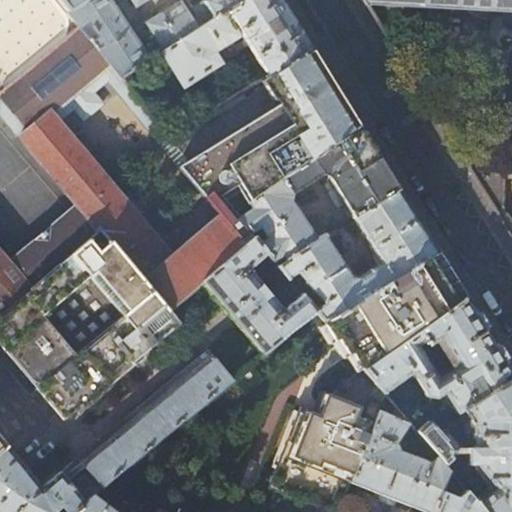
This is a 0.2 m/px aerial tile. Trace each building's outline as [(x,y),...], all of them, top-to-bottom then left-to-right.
[(0,0),(0,88),(2,91),(79,26),(68,11),(58,0),(0,0)] [(58,0),(68,11),(85,0),(58,0)] [(85,0),(68,11),(79,26),(121,77),(147,62),(163,52),(244,0),(85,0)] [(279,0),(244,0),(163,52),(183,84),(217,63),(213,55),(214,48),(240,32),(267,75),(311,49),(288,12),(279,0)] [(511,0),(362,0),(365,4),(368,3),(511,9),(511,0)] [(387,14),(376,22),(381,29),(392,22),(387,14)] [(511,58),(511,28),(509,28),(506,25),(504,22),(503,19),(503,17),(488,16),(486,57),(511,58)] [(92,92),(116,71),(79,26),(2,91),(0,92),(0,95),(29,130),(19,138),(76,204),(66,213),(7,263),(0,254),(0,314),(86,240),(99,229),(109,241),(167,309),(200,281),(253,237),(249,233),(249,232),(237,218),(232,212),(229,209),(221,215),(171,256),(138,217),(76,144),(57,121),(74,107),(83,118),(101,103),(92,92)] [(334,86),(311,49),(267,75),(259,80),(272,101),(276,100),(282,99),(283,105),(278,106),(274,108),(272,110),(269,113),(267,119),(266,124),(267,128),(269,132),(271,134),(267,138),(265,137),(262,133),(219,163),(228,178),(198,198),(209,216),(226,205),(229,209),(232,212),(247,203),(359,126),(334,86)] [(417,88),(426,102),(434,97),(425,83),(417,88)] [(284,260),(315,240),(294,206),(290,200),(291,194),(325,172),(335,188),(329,192),(338,206),(345,202),(353,216),(398,188),(376,154),(359,126),(247,203),(250,209),(237,218),(249,232),(258,227),(263,234),(264,234),(266,237),(257,243),(266,253),(271,259),(280,253),(284,260)] [(357,277),(349,276),(323,235),(315,240),(284,260),(276,265),(286,278),(297,271),(304,280),(304,281),(312,292),(313,292),(321,302),(312,308),(313,310),(323,321),(379,286),(437,251),(415,216),(398,188),(353,216),(353,217),(381,262),(369,270),(357,277)] [(257,243),(253,237),(200,281),(261,353),(313,310),(312,308),(299,293),(281,308),(248,268),(266,253),(257,243)] [(97,251),(86,240),(0,314),(0,344),(62,419),(177,323),(167,310),(167,309),(109,241),(97,251)] [(450,272),(437,251),(379,286),(323,321),(322,322),(338,345),(341,343),(347,355),(351,353),(360,368),(362,368),(465,296),(450,272)] [(382,392),(411,372),(426,396),(436,397),(443,392),(456,411),(476,398),(468,384),(477,378),(486,392),(511,374),(511,370),(487,331),(465,296),(362,368),(382,392)] [(206,350),(77,458),(102,487),(112,479),(231,379),(206,350)] [(382,392),(362,368),(360,368),(328,395),(322,393),(313,414),(300,409),(269,486),(333,511),(340,511),(350,481),(352,475),(377,411),(384,394),(382,392)] [(511,511),(511,374),(486,392),(476,398),(456,411),(456,412),(464,424),(468,421),(470,424),(470,433),(464,434),(466,464),(472,464),(472,468),(486,486),(471,499),(482,511),(511,511)] [(389,415),(377,411),(352,475),(350,481),(380,493),(428,511),(431,511),(439,493),(448,471),(442,464),(436,456),(428,462),(398,450),(395,443),(407,422),(397,410),(389,415)] [(414,430),(436,456),(442,464),(450,457),(449,444),(427,419),(414,430)] [(40,486),(5,445),(0,449),(0,511),(72,511),(85,501),(60,472),(58,470),(40,486)] [(77,458),(60,472),(85,501),(101,488),(102,487),(77,458)] [(110,491),(101,488),(85,501),(72,511),(173,511),(159,506),(155,511),(114,511),(99,501),(110,491)] [(453,498),(439,493),(431,511),(482,511),(471,499),(463,489),(453,498)]
